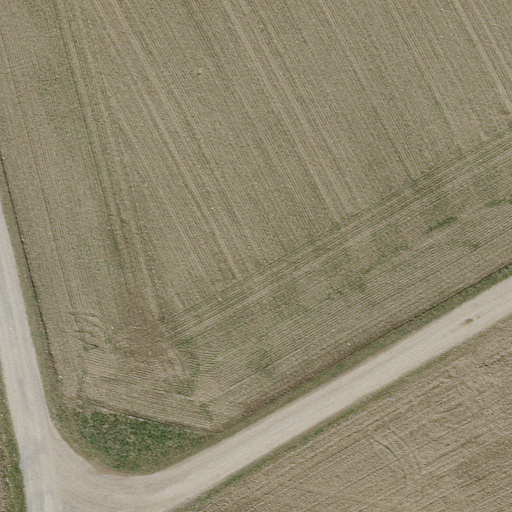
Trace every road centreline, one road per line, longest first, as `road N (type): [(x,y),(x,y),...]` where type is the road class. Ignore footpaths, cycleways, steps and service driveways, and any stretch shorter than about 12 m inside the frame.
road 1 (track): [(511,301),(130,511)]
road 2 (track): [(0,278),(55,511)]
